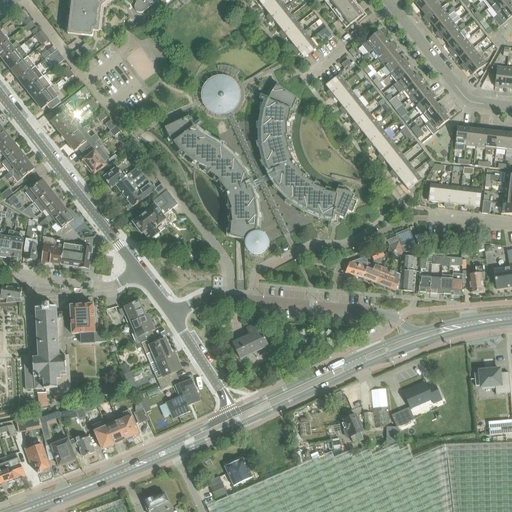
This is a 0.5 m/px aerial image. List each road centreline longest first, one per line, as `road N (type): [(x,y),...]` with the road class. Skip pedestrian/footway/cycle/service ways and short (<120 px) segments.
road 1 (residential): [(228,297),(229,264),(25,0)]
road 2 (primary): [(237,427),(368,362),(477,322)]
road 3 (tertiary): [(138,271),(0,92)]
road 4 (primary): [(411,334),(231,414)]
road 5 (tertiary): [(411,334),(384,313),(228,297)]
road 6 (tertiary): [(511,106),(461,93),(391,7)]
road 7 (residential): [(0,272),(108,287),(138,271)]
road 8 (primary): [(50,499),(173,448)]
